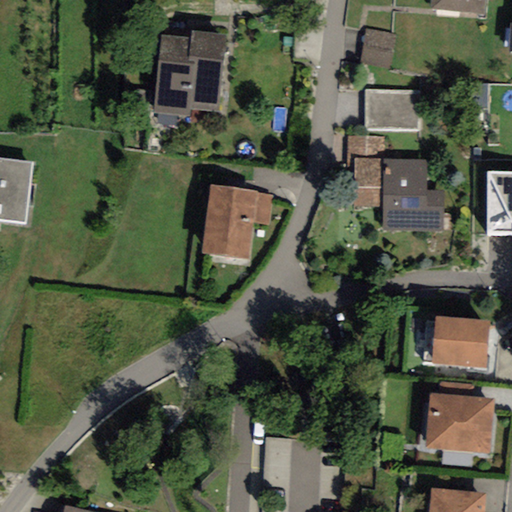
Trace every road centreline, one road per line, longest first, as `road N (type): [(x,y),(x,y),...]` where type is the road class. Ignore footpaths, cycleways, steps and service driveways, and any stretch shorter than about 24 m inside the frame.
road 1 (residential): [(338,0),(300,218),(238,319)]
road 2 (residential): [(238,319),(110,396),(7,511)]
road 3 (residential): [(238,319),(399,285),(511,276)]
road 4 (unknown): [(238,319),(239,511)]
road 5 (unknown): [(302,511),(312,377)]
